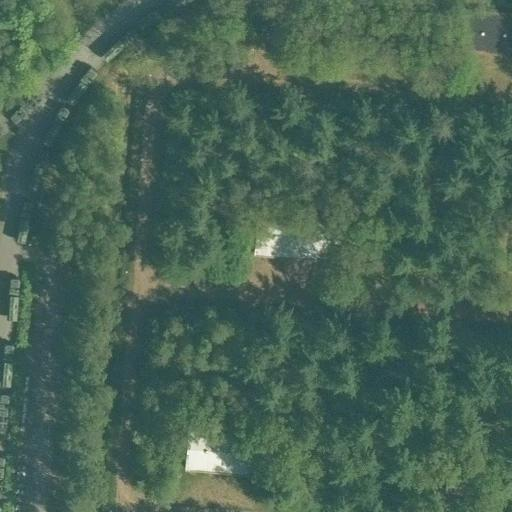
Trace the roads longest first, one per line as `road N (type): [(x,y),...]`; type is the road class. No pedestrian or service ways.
road 1 (unknown): [(108,511),(143,49),(123,21)]
road 2 (unknown): [(123,289),(511,319)]
road 3 (unknown): [(7,252),(40,259),(57,287),(39,511)]
